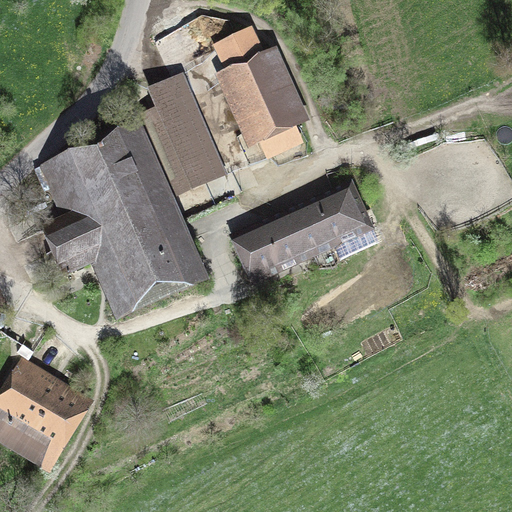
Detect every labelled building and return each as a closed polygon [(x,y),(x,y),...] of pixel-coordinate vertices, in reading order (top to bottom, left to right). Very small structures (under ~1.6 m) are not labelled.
[(293,124),(264,61),(253,37),(247,35),(217,49),(230,76),(227,78),(256,140),(259,139),(259,140),(293,124)] [(216,179),(174,82),(150,92),(167,131),(144,140),(170,199),(216,179)] [(65,274),(91,263),(104,257),(124,303),(190,275),(128,136),(43,173),(65,222),(46,230),(65,274)] [(369,230),(351,189),(238,238),(257,280),(369,230)] [(80,407),(20,371),(0,403),(0,437),(44,465),(80,407)]
